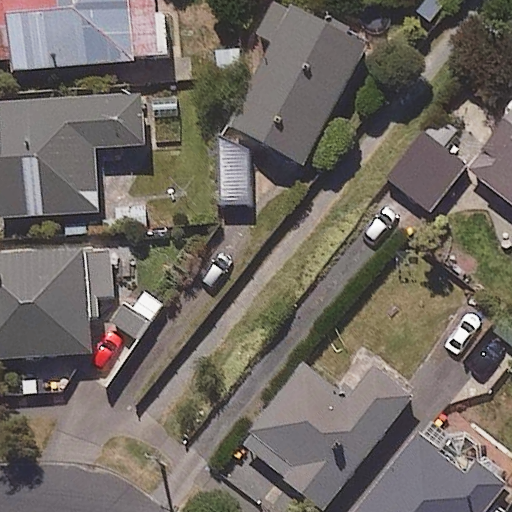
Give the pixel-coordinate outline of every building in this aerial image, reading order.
[(163,16),(161,0),(147,0),(135,1),(135,0),(16,0),(21,71),(175,61),(172,16),(163,16)] [(280,51),(238,119),(305,160),(376,45),(303,0),(288,0),(263,41),(280,51)] [(249,74),(250,30),(221,30),(220,73),(249,74)] [(0,159),(3,220),(67,217),(69,241),(152,238),(150,204),(106,206),(103,151),(152,149),(150,99),(0,105),(0,159)] [(464,128),(446,114),(395,180),(436,212),(470,168),(447,150),(464,128)] [(511,122),(473,173),(511,203),(511,122)] [(256,149),(226,148),(225,206),(255,207),(256,149)] [(124,307),(97,352),(95,299),(130,297),(128,247),(0,251),(0,361),(83,358),(77,369),(116,392),(165,310),(144,297),(134,314),(124,307)] [(359,349),(379,364),(351,399),(311,368),(249,447),(332,511),(439,375),(396,341),(377,326),(359,349)] [(494,511),(511,491),(511,478),(441,419),(362,511),(494,511)]
